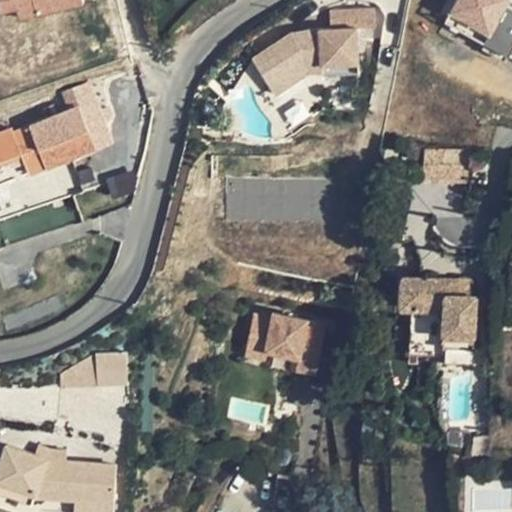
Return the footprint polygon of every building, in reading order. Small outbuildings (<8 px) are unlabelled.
[(22,13),(86,3),(85,0),(0,0),(2,8),(21,6),(22,13)] [(511,0),(458,0),(446,25),(511,59),(511,9),(508,8),(511,0)] [(330,10),(331,30),(345,29),(346,27),(357,26),(376,25),(374,6),(330,10)] [(323,69),(323,74),(360,71),(357,26),(346,27),(345,29),(331,30),(319,31),(319,40),(313,41),(308,31),(295,38),(290,34),(254,57),(273,86),(289,76),(293,82),(312,70),(323,69)] [(323,77),(323,74),(323,69),(312,70),(293,82),(289,76),(273,86),(282,100),(313,81),(324,80),(323,77)] [(89,82),(64,91),(70,107),(27,125),(28,126),(15,131),(21,150),(30,171),(112,139),(104,118),(111,116),(107,106),(100,109),(89,82)] [(0,156),(21,150),(15,131),(13,127),(0,131),(0,156)] [(467,150),(424,151),(425,181),(468,180),(467,150)] [(120,174),(111,178),(115,193),(133,187),(136,162),(126,165),(120,174)] [(109,170),(111,178),(120,174),(126,165),(109,170)] [(444,333),(475,335),(477,294),(472,294),(472,289),(460,288),(461,279),(403,276),(401,306),(420,307),(417,351),(444,353),(443,344),(444,333)] [(473,280),(461,279),(460,288),(472,289),(473,280)] [(273,317),(254,313),(246,354),(266,358),(268,349),(299,355),(296,368),(317,372),(323,341),(303,337),(307,319),(274,312),(273,317)] [(327,323),(307,319),(303,337),(323,341),(327,323)] [(475,335),(444,333),(443,344),(474,346),(475,335)] [(75,386),(131,381),(128,349),(72,355),(75,386)] [(376,414),(364,410),(363,431),(375,432),(376,414)] [(390,419),(376,414),(375,432),(375,437),(389,438),(390,419)] [(50,447),(33,442),(30,451),(55,459),(66,459),(66,448),(50,447)] [(115,498),(117,462),(66,459),(55,459),(30,451),(7,443),(0,465),(0,491),(32,502),(35,493),(115,498)] [(32,502),(0,491),(0,505),(20,511),(29,511),(31,508),(32,502)] [(341,492),(326,497),(330,511),(346,511),(345,511),(341,492)] [(102,511),(114,511),(115,498),(35,493),(32,502),(31,508),(102,511)]
